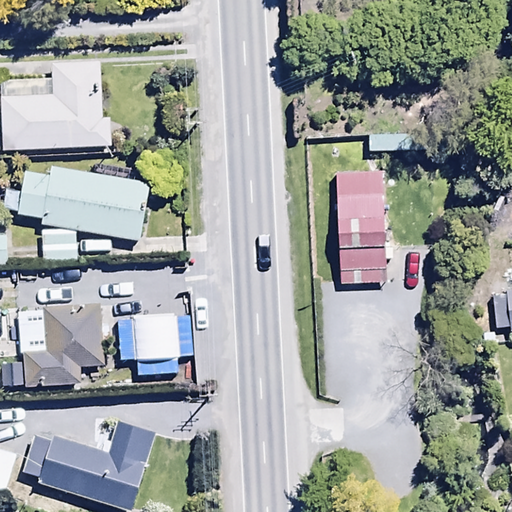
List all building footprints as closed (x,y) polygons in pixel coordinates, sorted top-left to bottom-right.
[(103,154),(110,154),(110,126),(103,126),(102,72),(53,73),(53,103),(0,104),(0,113),(1,162),(103,160),(103,154)] [(141,250),(150,190),(131,187),(133,171),(95,166),(93,181),(50,175),(50,179),(26,175),(22,198),(5,196),(2,216),(18,218),(18,222),(42,225),(42,267),(76,267),(76,240),(141,250)] [(384,275),(382,203),(337,204),(339,281),(374,280),(374,275),(384,275)] [(0,270),(7,271),(9,233),(0,232),(0,270)] [(101,371),(100,313),(92,313),(92,309),(47,310),(47,315),(43,315),(44,350),(28,351),(29,358),(22,358),(23,396),(81,394),(80,372),(101,371)] [(103,511),(134,511),(157,439),(118,427),(112,447),(106,446),(102,457),(36,437),(22,481),(40,487),(38,492),(103,511)]
